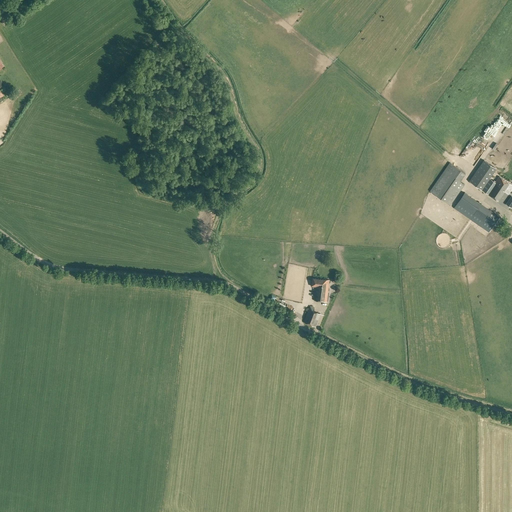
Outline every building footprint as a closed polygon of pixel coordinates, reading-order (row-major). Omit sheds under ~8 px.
[(480,148),(476,144),(464,157),(467,161),(480,148)] [(470,181),(482,189),(496,169),(484,160),(470,181)] [(63,165),(83,170),(84,167),(64,162),(63,165)] [(450,205),(464,184),(460,181),(466,173),(450,162),(430,191),(437,196),(450,205)] [(511,186),(511,185),(499,176),(496,181),(494,180),(494,181),(490,179),(482,190),(498,201),(505,191),(508,193),(511,186)] [(465,192),(454,207),(458,210),(468,195),(465,192)] [(478,201),(467,217),(471,219),(481,204),(478,201)] [(490,210),(480,225),(489,232),(500,217),(490,210)] [(290,274),(287,301),(303,302),(306,275),(290,274)] [(327,302),(329,280),(313,278),(312,286),(316,286),(314,300),(327,302)] [(315,327),(320,314),(313,311),(314,308),(310,306),(304,322),(315,327)]
